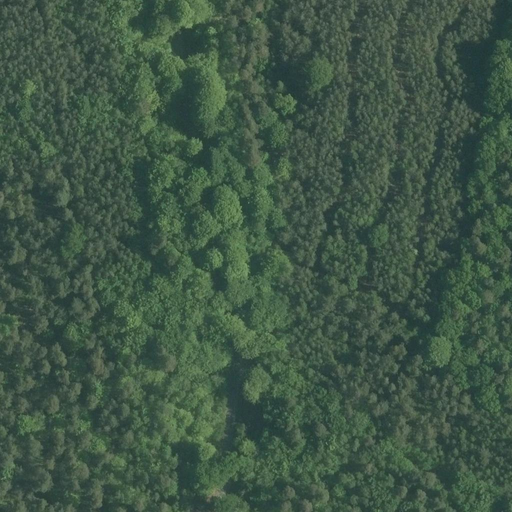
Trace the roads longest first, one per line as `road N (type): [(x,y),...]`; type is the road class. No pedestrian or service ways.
road 1 (tertiary): [(219,511),(236,361),(176,0)]
road 2 (track): [(470,496),(236,361)]
